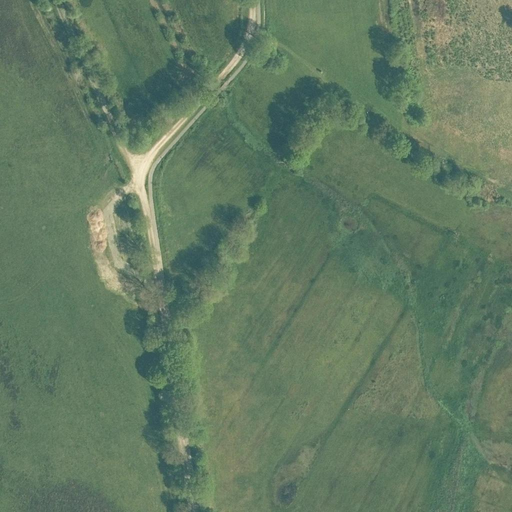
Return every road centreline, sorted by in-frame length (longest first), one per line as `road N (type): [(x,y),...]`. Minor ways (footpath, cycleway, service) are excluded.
road 1 (track): [(190,511),(139,174)]
road 2 (track): [(139,174),(147,155),(239,56),(251,0)]
road 3 (track): [(139,174),(53,0)]
